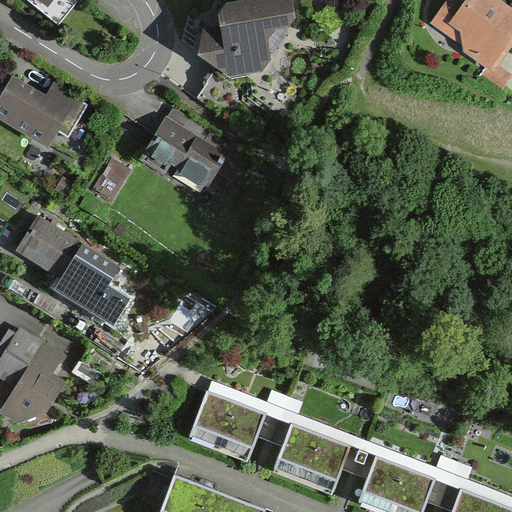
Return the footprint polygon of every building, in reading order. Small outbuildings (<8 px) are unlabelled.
[(19,0),(53,28),(76,1),(74,0),(19,0)] [(293,22),(291,0),(224,0),(192,30),(182,55),(219,77),(251,76),(293,22)] [(491,71),(511,40),(511,7),(501,0),(465,0),(459,9),(446,1),(431,23),(462,44),(463,52),(491,71)] [(78,104),(10,62),(0,77),(0,128),(45,156),(78,104)] [(221,154),(159,116),(132,159),(194,197),(221,154)] [(37,284),(85,317),(118,269),(34,212),(5,254),(41,278),(37,284)] [(0,349),(0,392),(6,397),(2,404),(18,414),(45,405),(62,378),(50,370),(59,354),(19,329),(5,352),(0,349)] [(266,414),(208,392),(191,435),(250,457),(266,414)] [(351,446),(292,423),(275,469),(335,491),(351,446)] [(423,511),(436,478),(376,456),(359,502),(386,511),(423,511)] [(264,511),(265,511),(174,476),(160,511),(264,511)] [(511,511),(511,508),(461,489),(452,511),(511,511)]
